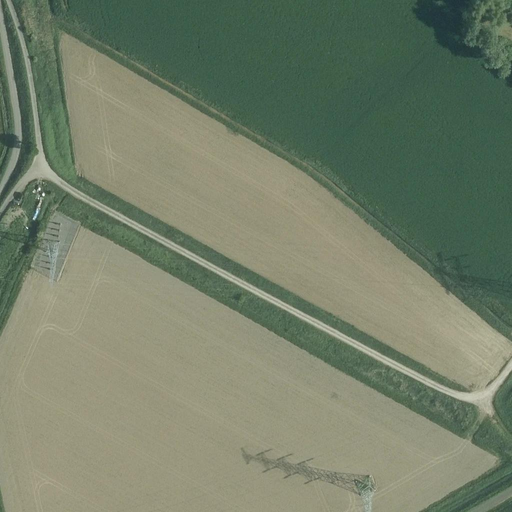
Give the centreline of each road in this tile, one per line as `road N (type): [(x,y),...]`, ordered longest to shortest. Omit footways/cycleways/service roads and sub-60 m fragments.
road 1 (unclassified): [(38,166),(82,199),(446,391),(485,394),(511,363)]
road 2 (unclassified): [(0,191),(18,145),(0,0)]
road 3 (unclassified): [(38,166),(33,97),(6,0)]
